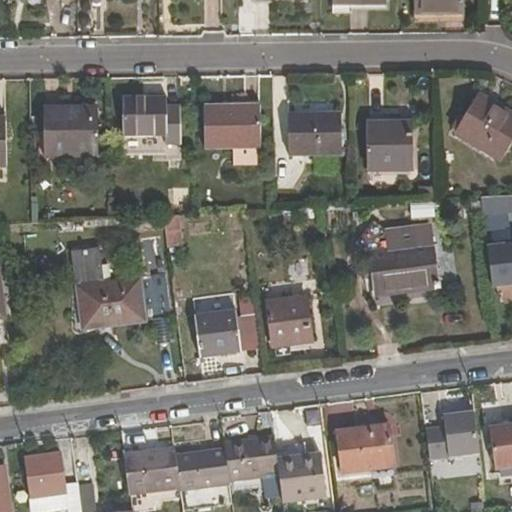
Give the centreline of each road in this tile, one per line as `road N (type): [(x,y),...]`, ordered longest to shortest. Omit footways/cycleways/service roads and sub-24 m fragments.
road 1 (residential): [(511,362),(0,431)]
road 2 (residential): [(511,70),(473,61),(0,64)]
